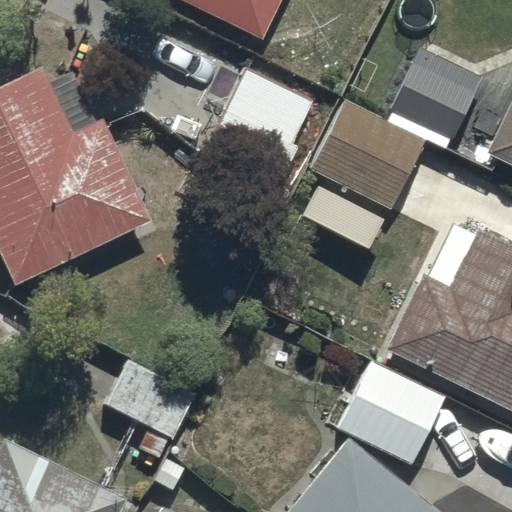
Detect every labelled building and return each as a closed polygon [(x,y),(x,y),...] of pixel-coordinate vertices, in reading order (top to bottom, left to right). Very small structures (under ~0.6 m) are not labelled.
[(179,0),(255,37),(273,0),(179,0)] [(385,106),(446,136),(476,77),(414,46),(385,106)] [(0,81),(0,267),(8,284),(145,221),(97,116),(66,130),(36,65),(0,81)] [(309,98),(243,67),(191,178),(262,211),(293,146),(288,143),(309,98)] [(511,82),(478,151),(511,167),(511,82)] [(338,98),(304,167),(386,208),(420,138),(338,98)] [(377,346),(511,412),(511,244),(471,224),(441,285),(414,272),(377,346)] [(332,426),(405,464),(440,396),(366,359),(332,426)] [(275,511),(434,511),(341,434),(275,511)] [(0,511),(113,511),(121,496),(0,437),(0,511)] [(148,511),(171,511),(153,503),(148,511)]
